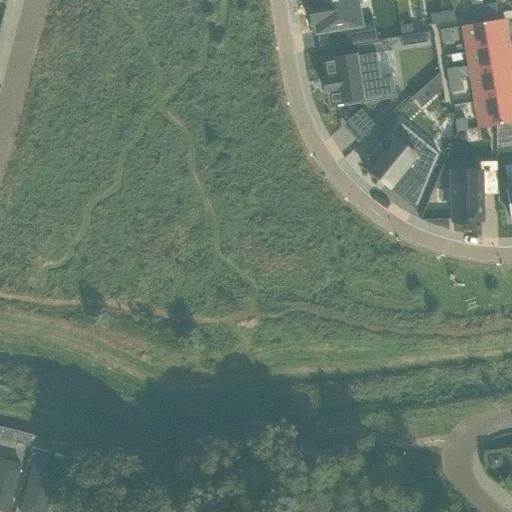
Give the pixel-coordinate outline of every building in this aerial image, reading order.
[(355,0),(320,0),(308,2),(313,33),(344,27),(347,45),(377,40),(374,21),(360,23),(355,0)] [(496,3),(484,5),(486,15),(497,13),(496,3)] [(484,5),(472,7),(474,17),(486,15),(484,5)] [(453,10),(441,12),(443,22),(455,20),(453,10)] [(441,12),(429,14),(431,24),(443,22),(441,12)] [(506,19),(463,26),(467,52),(510,45),(506,19)] [(411,25),(399,26),(400,36),(412,34),(411,25)] [(442,41),(451,40),(449,28),(440,30),(442,41)] [(400,36),(401,45),(427,41),(425,32),(423,32),(412,34),(400,36)] [(511,56),(510,45),(467,52),(471,77),(511,70),(511,56)] [(326,78),(322,78),(324,93),(328,92),(330,105),(343,102),(344,106),(396,98),(392,77),(380,79),(376,53),(356,56),(355,54),(322,59),(326,78)] [(448,81),(458,79),(456,68),(446,69),(448,81)] [(511,70),(471,77),(475,102),(511,95),(511,70)] [(440,72),(412,96),(414,99),(426,88),(433,96),(442,87),(440,72)] [(450,92),(460,90),(458,79),(448,81),(450,92)] [(511,95),(475,102),(479,128),(495,125),(511,122),(511,95)] [(457,131),(466,130),(464,118),(455,120),(457,131)] [(511,122),(495,125),(495,143),(511,140),(511,122)] [(388,133),(362,165),(385,184),(388,180),(392,183),(397,177),(421,196),(439,154),(422,140),(412,153),(390,134),(388,133)] [(478,172),(452,173),(453,219),(453,220),(467,220),(467,221),(474,221),(474,220),(481,220),(480,194),(496,194),(496,162),(478,162),(478,172)] [(14,430),(11,442),(32,447),(35,436),(14,430)] [(50,452),(71,457),(74,445),(52,440),(50,452)] [(0,504),(11,508),(23,458),(0,452),(0,504)] [(47,511),(60,459),(36,453),(22,509),(34,511),(47,511)] [(499,455),(487,457),(489,469),(497,468),(500,463),(499,455)]
